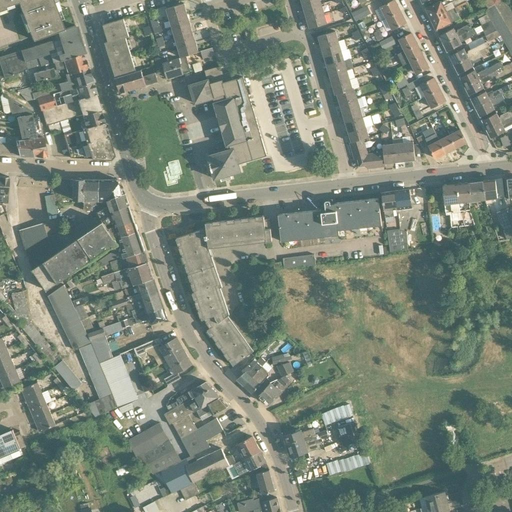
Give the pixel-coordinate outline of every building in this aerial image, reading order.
[(18,4),(28,0),(0,0),(0,10),(6,9),(5,7),(18,2),(18,4)] [(23,15),(54,4),(52,0),(28,0),(18,4),(23,15)] [(319,0),(300,0),(304,9),(321,4),(319,0)] [(342,0),(337,0),(336,1),(340,9),(346,6),(342,0)] [(381,7),(387,19),(400,12),(395,0),(381,7)] [(425,9),(431,20),(455,7),(467,2),(465,0),(453,0),(443,6),(441,1),(425,9)] [(23,15),(27,28),(58,16),(54,4),(23,15)] [(166,9),(169,19),(187,14),(184,4),(166,9)] [(321,4),(304,9),(306,19),(324,14),(321,4)] [(485,10),(488,15),(497,10),(494,5),(485,10)] [(357,22),(372,14),(367,6),(353,14),(357,22)] [(436,30),(451,22),(460,18),(455,7),(431,20),(436,30)] [(348,10),(342,13),(346,21),(352,18),(348,10)] [(488,15),(491,20),(491,21),(500,15),(497,10),(488,15)] [(400,12),(387,19),(392,30),(406,23),(400,12)] [(187,14),(169,19),(172,28),(189,23),(187,14)] [(324,14),(306,19),(309,29),(327,24),(324,14)] [(491,20),(488,15),(478,19),(481,25),(491,20)] [(491,21),(494,26),(503,20),(500,15),(491,21)] [(58,16),(27,28),(32,40),(63,29),(58,16)] [(106,32),(106,33),(126,27),(123,19),(103,25),(105,31),(105,32),(106,32)] [(491,20),(481,25),(480,25),(486,36),(497,30),(494,26),(491,21),(491,20)] [(494,26),(497,30),(497,31),(506,25),(503,20),(494,26)] [(367,28),(363,22),(358,24),(361,31),(367,28)] [(189,23),(172,28),(175,38),(192,33),(189,23)] [(439,36),(443,44),(472,29),(470,24),(457,30),(457,32),(455,33),(453,28),(439,36)] [(497,31),(500,36),(509,30),(506,25),(497,31)] [(0,78),(53,62),(83,53),(75,26),(57,32),(59,38),(0,57),(0,64),(2,71),(0,71),(0,78)] [(126,27),(106,33),(107,35),(106,36),(108,42),(105,43),(105,44),(126,37),(129,36),(126,27)] [(472,29),(443,44),(447,52),(461,45),(461,43),(462,41),(476,34),(474,28),(472,29)] [(497,30),(486,36),(488,42),(501,36),(500,36),(497,31),(497,30)] [(500,36),(501,36),(503,41),(511,35),(509,30),(500,36)] [(378,41),(383,39),(380,31),(374,33),(376,38),(378,41)] [(321,47),(338,42),(335,32),(318,37),(321,47)] [(192,33),(175,38),(178,48),(195,42),(192,33)] [(399,40),(405,51),(417,45),(411,34),(399,40)] [(506,46),(511,42),(511,35),(503,41),(506,46)] [(384,50),(396,43),(393,36),(380,43),(384,50)] [(126,37),(105,44),(107,49),(107,50),(108,49),(108,51),(128,45),(126,37)] [(195,42),(178,48),(181,58),(198,52),(195,42)] [(324,56),(341,51),(338,42),(321,47),(324,56)] [(454,65),(485,49),(490,47),(487,42),(468,52),(468,54),(467,55),(464,49),(449,56),(454,65)] [(128,45),(108,51),(109,53),(108,54),(110,60),(131,54),(128,45)] [(411,62),(423,56),(417,45),(405,51),(398,55),(404,66),(411,62)] [(203,58),(214,55),(212,49),(201,52),(203,58)] [(485,49),(454,65),(458,74),(473,67),(470,61),(471,61),(473,62),(488,54),(485,49)] [(326,66),(344,61),(341,51),(324,56),(326,66)] [(88,68),(83,53),(53,62),(55,67),(33,74),(36,83),(61,76),(88,68)] [(131,54),(110,60),(112,66),(112,67),(113,66),(113,68),(133,62),(131,54)] [(423,56),(411,62),(417,74),(429,68),(423,56)] [(180,64),(179,59),(164,64),(168,78),(169,78),(170,79),(174,78),(174,77),(191,72),(188,61),(180,64)] [(329,75),(347,70),(344,61),(326,66),(329,75)] [(133,62),(113,68),(114,70),(113,70),(113,71),(115,77),(134,72),(136,71),(133,62)] [(465,87),(490,74),(503,67),(500,62),(478,73),(478,76),(477,76),(474,71),(460,78),(465,87)] [(383,73),(388,70),(385,65),(380,68),(383,73)] [(208,80),(190,86),(195,104),(213,98),(215,103),(214,103),(218,116),(220,124),(223,132),(227,145),(229,150),(208,156),(215,179),(220,178),(221,182),(232,178),(231,174),(241,171),(238,163),(266,155),(248,94),(251,93),(249,88),(246,89),(243,77),(240,78),(238,70),(222,74),(220,67),(205,71),(208,80)] [(28,102),(37,99),(92,82),(88,68),(61,76),(63,83),(49,87),(50,89),(32,94),(30,88),(18,92),(28,102)] [(141,70),(136,71),(134,72),(139,87),(141,86),(141,87),(157,82),(155,73),(143,77),(141,70)] [(332,85),(349,80),(347,70),(329,75),(332,85)] [(134,72),(115,77),(120,93),(139,87),(134,72)] [(401,88),(409,84),(404,74),(397,77),(400,82),(396,84),(399,89),(401,88)] [(490,74),(465,87),(469,95),(483,88),(480,83),(482,82),(484,83),(493,79),(490,74)] [(420,86),(426,97),(440,90),(434,79),(420,86)] [(352,89),(349,80),(332,85),(335,95),(337,95),(352,90),(352,89)] [(95,94),(92,82),(37,99),(40,111),(41,111),(95,94)] [(475,108),(502,95),(511,90),(509,84),(489,94),(489,97),(488,98),(485,92),(471,99),(475,108)] [(412,94),(408,86),(402,89),(406,97),(412,94)] [(337,95),(340,104),(356,99),(353,89),(352,89),(352,90),(337,95)] [(440,90),(426,97),(432,108),(446,101),(440,90)] [(48,125),(60,122),(100,110),(95,94),(41,111),(46,126),(48,125)] [(502,95),(475,108),(480,117),(494,110),(491,104),(492,104),(494,105),(504,100),(502,95)] [(20,104),(14,100),(8,97),(13,117),(17,116),(23,140),(16,141),(15,138),(5,138),(5,144),(0,143),(0,155),(33,157),(20,104)] [(356,99),(340,104),(342,113),(359,108),(356,99)] [(21,105),(33,157),(47,157),(38,117),(33,119),(31,111),(21,105)] [(401,114),(397,107),(391,110),(395,117),(401,114)] [(362,118),(359,108),(342,113),(345,123),(362,118)] [(418,120),(423,116),(419,109),(414,112),(418,120)] [(104,123),(100,110),(60,122),(63,130),(64,135),(104,123)] [(486,129),(511,116),(511,110),(500,116),(499,119),(496,114),(482,121),(486,129)] [(366,115),(368,125),(375,123),(374,114),(366,115)] [(511,116),(486,129),(491,138),(505,131),(511,127),(511,116)] [(365,128),(362,118),(345,123),(348,133),(365,128)] [(63,130),(60,122),(48,125),(50,134),(63,130)] [(104,123),(64,135),(63,135),(70,158),(75,158),(72,147),(108,136),(104,123)] [(348,133),(351,142),(362,139),(368,137),(365,128),(348,133)] [(449,136),(456,149),(467,143),(460,131),(449,136)] [(422,135),(416,138),(422,149),(427,146),(422,135)] [(505,146),(511,143),(508,135),(502,137),(505,146)] [(114,155),(108,136),(72,147),(75,158),(110,160),(114,155)] [(456,149),(449,136),(439,141),(446,154),(456,149)] [(367,154),(362,139),(351,142),(349,142),(354,158),(357,157),(359,167),(367,154)] [(446,154),(439,141),(429,147),(435,159),(446,154)] [(403,143),(405,161),(416,160),(414,142),(403,143)] [(393,144),(395,162),(405,161),(403,143),(393,144)] [(385,164),(395,162),(393,144),(382,146),(383,152),(384,152),(385,164)] [(367,154),(359,167),(369,165),(370,168),(385,167),(385,164),(384,152),(383,152),(367,154)] [(74,200),(84,200),(85,180),(74,179),(74,200)] [(84,200),(84,205),(84,211),(93,211),(93,205),(99,205),(99,180),(85,180),(84,200)] [(99,180),(99,205),(109,205),(107,200),(125,194),(122,184),(117,180),(99,180)] [(483,182),(486,199),(486,201),(490,201),(490,198),(498,198),(496,180),(483,182)] [(486,199),(483,182),(470,183),(472,201),(472,203),(478,202),(478,200),(486,199)] [(472,201),(470,183),(457,185),(459,202),(460,210),(467,210),(466,201),(472,201)] [(459,202),(457,185),(443,186),(446,213),(454,212),(453,203),(459,202)] [(395,191),(397,209),(411,207),(408,189),(395,191)] [(397,209),(395,191),(381,193),(385,218),(394,217),(393,209),(397,209)] [(107,200),(109,205),(103,210),(104,212),(99,216),(102,221),(103,221),(112,215),(111,212),(129,205),(125,194),(107,200)] [(378,198),(335,203),(335,204),(330,204),(330,203),(330,202),(330,201),(329,201),(328,200),(327,200),(326,201),(325,201),(325,202),(324,203),(325,208),(324,208),(323,208),(323,207),(321,208),(321,210),(278,215),(281,242),(288,241),(288,238),(302,236),(303,239),(317,238),(317,234),(331,233),(331,236),(339,235),(338,227),(345,226),(345,229),(359,228),(359,225),(374,223),(374,226),(381,225),(378,198)] [(117,227),(134,221),(129,205),(111,212),(112,215),(103,221),(108,230),(113,226),(116,225),(117,227)] [(511,218),(508,209),(496,214),(507,240),(511,237),(511,218)] [(183,257),(206,249),(209,248),(272,241),(269,219),(264,220),(264,216),(206,223),(206,228),(176,238),(183,257)] [(93,218),(89,221),(88,219),(83,223),(84,224),(68,235),(73,242),(97,225),(93,218)] [(110,247),(140,236),(138,231),(119,237),(113,226),(108,230),(103,221),(102,221),(97,225),(73,242),(66,247),(54,255),(32,270),(46,291),(110,247)] [(119,237),(138,231),(134,221),(117,227),(116,225),(113,226),(119,237)] [(36,226),(40,237),(48,235),(44,223),(36,226)] [(28,229),(32,240),(40,237),(36,226),(28,229)] [(20,231),(24,243),(32,240),(28,229),(20,231)] [(402,250),(400,229),(387,231),(390,252),(402,250)] [(66,247),(73,242),(68,235),(65,231),(57,235),(61,242),(63,241),(66,247)] [(51,246),(49,239),(48,235),(40,237),(32,240),(24,243),(28,256),(51,246)] [(54,255),(66,247),(63,241),(61,242),(57,235),(49,239),(51,246),(54,255)] [(103,258),(107,265),(111,263),(145,251),(140,236),(110,247),(111,252),(103,258)] [(434,241),(435,249),(449,247),(448,239),(434,241)] [(32,270),(54,255),(51,246),(28,256),(32,270)] [(206,249),(183,257),(194,292),(193,292),(202,320),(204,319),(207,323),(209,322),(212,326),(210,327),(210,328),(207,330),(233,366),(250,353),(225,318),(224,313),(228,311),(220,288),(222,287),(210,250),(207,252),(206,249)] [(131,268),(148,262),(145,251),(111,263),(113,268),(121,266),(121,267),(130,264),(131,268)] [(285,271),(316,267),(314,255),(283,259),(285,271)] [(99,269),(107,265),(103,258),(95,263),(99,269)] [(124,289),(137,284),(154,279),(148,262),(131,268),(102,278),(105,285),(117,281),(118,283),(121,282),(124,289)] [(111,303),(114,309),(126,305),(159,294),(154,279),(137,284),(137,286),(125,290),(128,298),(111,303)] [(49,296),(51,302),(68,294),(64,286),(49,296)] [(12,295),(13,301),(25,298),(23,292),(12,295)] [(68,294),(51,302),(54,307),(70,299),(68,294)] [(164,307),(159,294),(126,305),(130,316),(134,315),(134,317),(164,307)] [(76,307),(83,305),(87,303),(85,297),(73,302),(76,307)] [(25,298),(13,301),(15,307),(26,304),(25,298)] [(70,299),(54,307),(56,313),(73,305),(70,299)] [(26,304),(15,307),(17,313),(28,310),(26,304)] [(73,305),(56,313),(59,318),(75,310),(73,305)] [(76,307),(82,320),(88,317),(83,305),(76,307)] [(164,307),(134,317),(122,322),(124,328),(149,320),(150,324),(167,318),(164,307)] [(28,310),(17,313),(18,319),(30,317),(28,310)] [(75,310),(59,318),(62,324),(78,316),(75,310)] [(78,316),(62,324),(64,329),(80,321),(78,316)] [(30,317),(18,319),(20,326),(31,323),(30,317)] [(94,329),(91,322),(88,317),(82,320),(87,332),(94,329)] [(80,321),(64,329),(67,335),(83,327),(80,321)] [(31,323),(20,326),(27,334),(35,328),(31,323)] [(83,327),(67,335),(69,340),(86,332),(83,327)] [(35,328),(27,334),(31,339),(39,332),(35,328)] [(86,334),(88,338),(91,343),(94,349),(96,355),(98,361),(99,363),(113,358),(106,339),(102,328),(100,329),(86,334)] [(39,332),(31,339),(35,344),(43,337),(39,332)] [(88,338),(86,334),(86,332),(69,340),(72,346),(88,338)] [(43,337),(35,344),(39,348),(47,342),(43,337)] [(88,338),(72,346),(75,351),(91,343),(88,338)] [(148,352),(147,350),(160,344),(158,338),(134,349),(137,356),(139,356),(146,353),(148,352)] [(167,361),(184,351),(177,338),(159,348),(163,354),(160,355),(164,362),(167,361)] [(47,342),(39,348),(43,353),(51,347),(47,342)] [(94,349),(91,343),(80,348),(83,354),(94,349)] [(51,347),(43,353),(47,358),(55,351),(51,347)] [(7,349),(0,352),(0,364),(11,360),(7,349)] [(96,355),(94,349),(83,354),(85,360),(96,355)] [(55,351),(47,358),(51,363),(59,356),(55,351)] [(184,351),(167,361),(174,374),(164,380),(168,386),(181,378),(177,372),(192,364),(184,351)] [(308,351),(303,353),(307,365),(312,363),(308,351)] [(98,361),(96,355),(85,360),(87,365),(98,361)] [(113,358),(99,363),(101,367),(103,373),(106,378),(108,384),(111,390),(113,396),(116,402),(118,408),(118,409),(120,408),(123,414),(134,410),(131,403),(139,400),(120,355),(113,358)] [(277,356),(279,363),(292,360),(291,356),(283,358),(282,355),(277,356)] [(59,356),(51,363),(55,367),(62,361),(59,356)] [(11,360),(0,364),(0,376),(16,370),(11,360)] [(68,364),(64,360),(62,361),(55,367),(59,372),(68,364)] [(99,363),(98,361),(87,365),(90,371),(101,367),(99,363)] [(245,386),(262,367),(257,362),(251,368),(247,364),(241,370),(243,372),(237,379),(245,386)] [(285,376),(293,373),(289,363),(278,366),(283,377),(285,376)] [(72,369),(68,364),(59,372),(63,377),(72,369)] [(103,373),(101,367),(90,371),(92,377),(103,373)] [(268,372),(262,367),(245,386),(252,393),(268,376),(268,372)] [(76,374),(72,369),(63,377),(67,382),(76,374)] [(16,370),(0,376),(0,378),(4,388),(20,381),(16,370)] [(144,372),(137,375),(144,393),(151,391),(144,372)] [(106,378),(103,373),(92,377),(95,383),(106,378)] [(80,379),(76,374),(67,382),(71,387),(80,379)] [(284,386),(289,380),(285,376),(283,377),(278,380),(284,386)] [(108,384),(106,378),(95,383),(97,389),(108,384)] [(84,384),(80,379),(71,387),(75,391),(84,384)] [(172,405),(174,409),(211,388),(206,382),(188,392),(189,392),(178,398),(179,401),(172,405)] [(26,400),(42,393),(37,383),(21,389),(26,400)] [(275,387),(270,383),(258,396),(268,405),(276,397),(277,398),(282,393),(276,387),(275,387)] [(111,390),(108,384),(97,389),(100,395),(111,390)] [(211,388),(174,409),(164,414),(171,425),(173,424),(188,415),(196,411),(220,397),(211,388)] [(113,396),(111,390),(100,395),(102,400),(113,396)] [(30,411),(46,404),(42,393),(26,400),(30,411)] [(116,402),(113,396),(102,400),(104,406),(116,402)] [(220,397),(196,411),(202,421),(228,406),(220,397)] [(342,403),(343,404),(347,414),(352,412),(348,401),(342,403)] [(118,408),(116,402),(104,406),(107,413),(118,408)] [(35,421),(51,415),(46,404),(30,411),(35,421)] [(337,407),(341,417),(347,415),(347,414),(343,404),(337,406),(337,407)] [(332,409),(336,420),(341,418),(341,417),(337,407),(332,409)] [(326,411),(326,412),(330,422),(336,420),(332,409),(326,411)] [(330,422),(326,412),(321,414),(325,425),(331,423),(330,422)] [(51,415),(35,421),(39,432),(55,425),(51,415)] [(173,424),(181,439),(197,430),(188,415),(173,424)] [(217,419),(197,430),(181,439),(171,445),(159,423),(148,429),(127,441),(136,457),(153,474),(161,470),(172,493),(229,466),(225,457),(221,449),(220,450),(217,444),(210,447),(207,441),(223,431),(217,419)] [(343,447),(356,443),(354,438),(360,436),(355,422),(336,428),(343,447)] [(448,432),(450,432),(456,429),(458,429),(456,423),(446,427),(448,432)] [(286,444),(315,435),(313,429),(301,433),(301,431),(284,436),(284,438),(284,440),(285,442),(286,443),(286,444)] [(2,435),(10,453),(26,446),(20,431),(19,431),(20,434),(15,436),(13,430),(12,430),(12,431),(2,435)] [(327,431),(315,435),(286,444),(290,455),(291,454),(293,456),(293,457),(320,448),(318,444),(322,443),(321,439),(329,437),(327,431)] [(0,456),(10,453),(2,435),(0,436),(0,456)] [(244,459),(260,451),(252,437),(237,445),(244,459)] [(359,443),(348,446),(350,451),(361,447),(359,443)] [(244,459),(235,463),(234,463),(240,475),(266,462),(260,451),(244,459)] [(229,466),(234,463),(235,463),(231,455),(225,457),(229,466)] [(355,456),(358,467),(364,465),(361,455),(355,456)] [(358,467),(355,456),(349,458),(352,469),(358,467)] [(270,470),(248,476),(254,496),(275,491),(270,470)] [(185,487),(191,498),(199,493),(194,483),(185,487)] [(165,487),(159,490),(163,497),(168,495),(165,487)] [(191,498),(185,487),(180,490),(186,500),(191,498)] [(428,507),(448,502),(445,492),(425,497),(428,507)] [(453,504),(463,503),(463,492),(452,492),(453,504)] [(245,511),(253,510),(254,511),(262,511),(265,511),(267,511),(280,509),(277,498),(263,502),(262,497),(254,501),(253,499),(237,503),(239,511),(245,511)] [(145,511),(146,511),(157,507),(155,502),(143,508),(145,511)] [(428,511),(447,511),(450,511),(448,502),(428,507),(428,511)]
